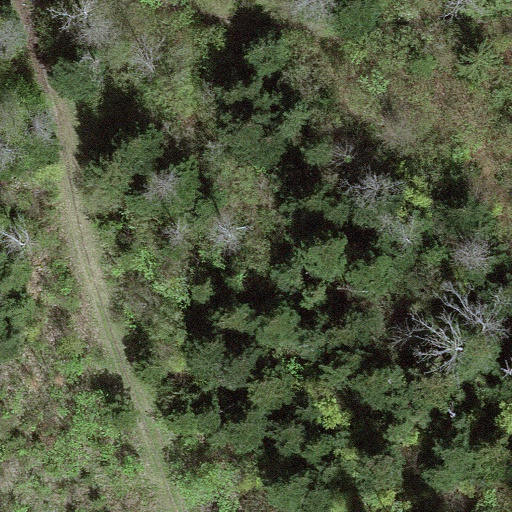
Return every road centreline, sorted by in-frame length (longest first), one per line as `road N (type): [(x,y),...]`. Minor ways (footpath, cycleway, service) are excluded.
road 1 (track): [(22,0),(44,96),(180,511)]
road 2 (track): [(209,0),(324,23),(511,3)]
